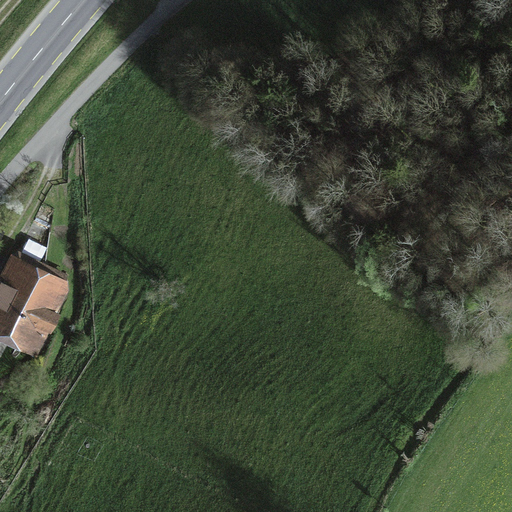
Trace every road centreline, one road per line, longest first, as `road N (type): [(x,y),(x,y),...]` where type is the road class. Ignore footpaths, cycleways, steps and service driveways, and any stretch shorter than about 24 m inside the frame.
road 1 (track): [(174,0),(107,61),(0,187)]
road 2 (primary): [(0,100),(83,0)]
